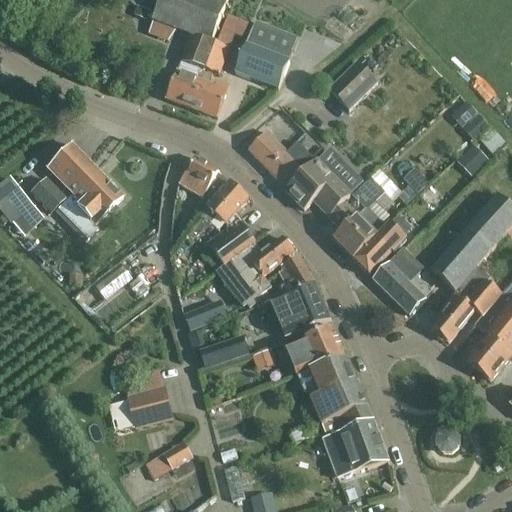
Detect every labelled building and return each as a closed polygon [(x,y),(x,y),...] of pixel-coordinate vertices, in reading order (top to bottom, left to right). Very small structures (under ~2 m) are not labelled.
[(167,102),(192,112),(231,18),(228,17),(216,47),(212,46),(230,0),(164,0),(155,24),(192,39),(182,65),(200,73),(196,83),(178,75),(167,102)] [(132,17),(147,23),(150,15),(135,9),(132,17)] [(230,53),(229,52),(234,37),(243,40),(249,25),(231,18),(192,112),(217,122),(230,90),(217,85),(215,90),(209,88),(213,78),(219,80),(230,53)] [(236,77),(279,94),(290,66),(289,65),(298,41),(256,24),(246,50),(247,50),(236,77)] [(350,116),(379,88),(360,68),(331,95),(350,116)] [(467,106),(451,120),(462,132),(478,118),(467,106)] [(307,114),(299,122),(313,135),(321,127),(307,114)] [(475,145),(490,131),(478,118),(462,132),(475,145)] [(492,133),(480,144),(496,161),(508,150),(492,133)] [(249,155),(268,174),(287,155),(268,136),(249,155)] [(287,155),(268,174),(287,194),(315,164),(296,146),(287,155)] [(70,149),(46,172),(72,199),(58,212),(88,243),(98,232),(94,228),(122,201),(101,180),(71,148),(70,149)] [(475,149),(468,156),(461,162),(457,166),(471,180),(488,164),(475,149)] [(218,178),(219,176),(197,163),(188,178),(187,177),(180,188),(210,205),(226,185),(218,178)] [(287,194),(286,195),(306,215),(315,206),(330,222),(352,199),(316,163),(315,164),(287,194)] [(408,179),(404,183),(418,198),(423,194),(429,188),(415,173),(408,179)] [(0,184),(0,220),(24,212),(13,180),(0,184)] [(45,181),(29,196),(50,218),(66,202),(45,181)] [(388,194),(393,204),(407,197),(401,187),(388,194)] [(228,228),(249,204),(230,188),(210,210),(202,223),(211,230),(218,220),(228,228)] [(377,242),(378,241),(377,241),(385,233),(353,199),(330,222),(343,236),(335,244),(355,265),(377,242)] [(455,296),(455,295),(477,271),(511,231),(511,213),(497,200),(464,236),(431,275),(455,296)] [(234,262),(250,251),(257,245),(240,223),(208,248),(225,270),(234,262)] [(377,242),(355,265),(370,280),(392,257),(393,258),(408,244),(392,228),(378,242),(378,241),(377,242)] [(250,251),(234,262),(243,274),(253,287),(249,290),(258,302),(272,292),(263,280),(294,257),(293,255),(293,250),(289,246),(284,244),(283,243),(258,262),(250,251)] [(403,253),(373,283),(394,303),(416,280),(417,281),(424,273),(403,253)] [(180,270),(182,257),(167,254),(165,267),(180,270)] [(279,278),(290,297),(314,288),(300,261),(284,270),(286,273),(279,278)] [(432,337),(446,350),(475,316),(483,322),(476,331),(502,300),(487,287),(491,283),(477,271),(455,295),(462,301),(460,303),(455,298),(445,311),(449,315),(445,321),(432,337)] [(72,309),(82,319),(114,287),(104,277),(72,309)] [(69,280),(69,289),(81,290),(82,280),(69,280)] [(416,280),(394,303),(410,320),(426,304),(425,303),(432,296),(417,281),(416,280)] [(290,297),(282,300),(271,305),(285,341),(300,335),(329,323),(314,287),(314,288),(290,297)] [(502,300),(476,331),(490,342),(469,368),(491,386),(511,360),(511,288),(502,300)] [(220,304),(183,319),(190,336),(227,320),(220,304)] [(332,331),(302,344),(284,352),(297,379),(345,361),(332,331)] [(199,335),(189,339),(193,353),(204,349),(199,335)] [(242,339),(199,354),(206,373),(249,358),(242,339)] [(271,352),(251,360),(256,371),(275,363),(271,352)] [(335,423),(341,437),(374,426),(345,361),(297,379),(304,396),(309,394),(313,401),(310,402),(321,429),(335,423)] [(128,400),(134,425),(171,416),(164,391),(128,400)] [(217,394),(208,398),(213,410),(221,407),(217,394)] [(374,426),(341,437),(323,444),(337,481),(354,475),(388,464),(374,426)] [(306,430),(291,436),(295,447),(310,441),(306,430)] [(453,435),(442,435),(437,441),(436,451),(442,458),(451,458),(458,451),(459,442),(453,435)] [(184,445),(145,468),(155,485),(194,462),(184,445)] [(493,468),(499,476),(505,472),(499,463),(493,468)] [(238,470),(224,474),(232,503),(232,505),(246,501),(245,499),(243,491),(244,490),(248,489),(246,481),(242,482),(241,482),(238,470)] [(252,511),(274,511),(270,498),(250,503),(252,511)]
